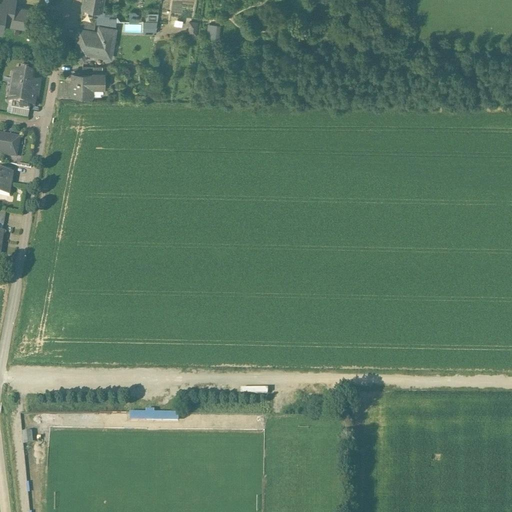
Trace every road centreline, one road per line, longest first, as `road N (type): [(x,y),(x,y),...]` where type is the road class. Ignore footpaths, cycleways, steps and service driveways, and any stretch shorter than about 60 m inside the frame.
road 1 (residential): [(44,130),(0,379)]
road 2 (residential): [(67,0),(44,130)]
